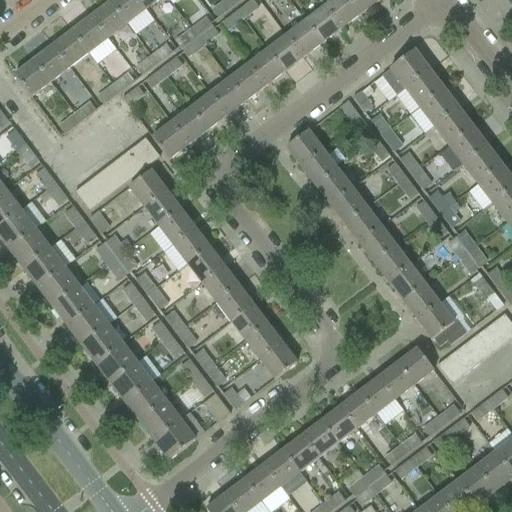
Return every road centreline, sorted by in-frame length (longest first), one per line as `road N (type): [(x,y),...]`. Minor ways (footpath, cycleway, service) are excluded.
road 1 (residential): [(140,511),(310,391),(324,360),(321,337),(230,216),(225,197),(241,165),(442,12)]
road 2 (secondary): [(114,511),(0,369)]
